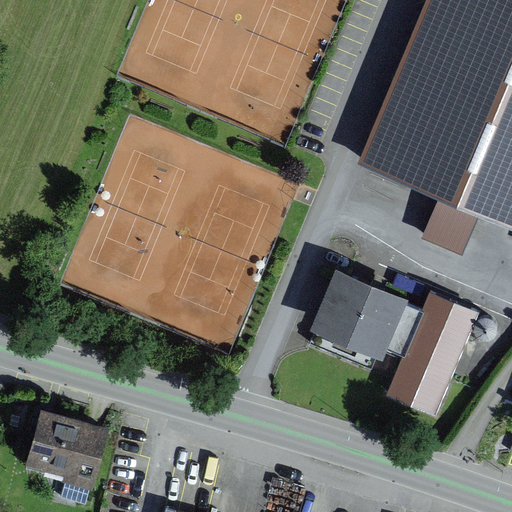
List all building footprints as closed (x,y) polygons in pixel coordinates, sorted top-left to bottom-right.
[(511,240),(511,0),(426,0),(354,174),(511,240)] [(407,304),(336,275),(312,334),(383,362),(407,304)] [(481,314),(431,293),(386,399),(436,420),(481,314)] [(60,478),(92,486),(108,422),(38,405),(23,462),(62,471),(60,478)] [(511,431),(507,430),(498,457),(511,461),(511,460),(511,431)]
